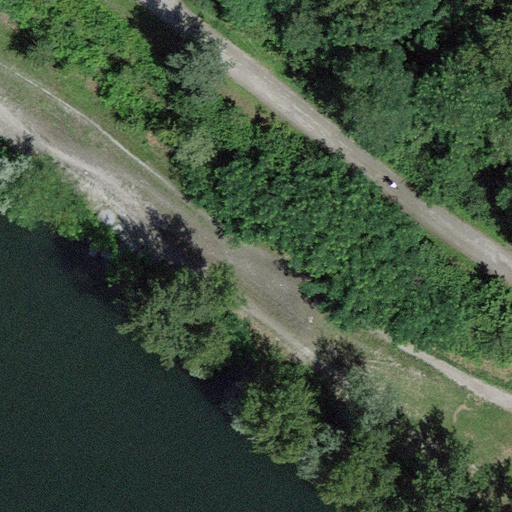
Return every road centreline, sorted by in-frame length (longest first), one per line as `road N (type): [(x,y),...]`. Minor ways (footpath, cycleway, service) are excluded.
road 1 (track): [(511,399),(362,328),(0,67)]
road 2 (track): [(159,0),(511,270)]
